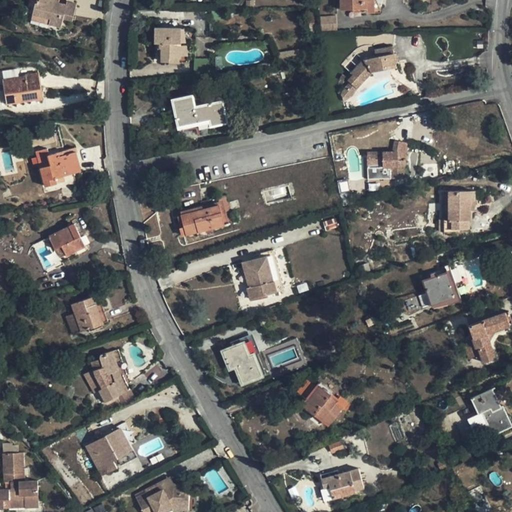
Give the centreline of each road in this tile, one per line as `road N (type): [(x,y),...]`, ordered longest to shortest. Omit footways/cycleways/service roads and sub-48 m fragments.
road 1 (residential): [(119,174),(507,88)]
road 2 (residential): [(273,511),(161,323),(131,245),(119,174)]
road 3 (residential): [(119,174),(112,66),(121,0)]
